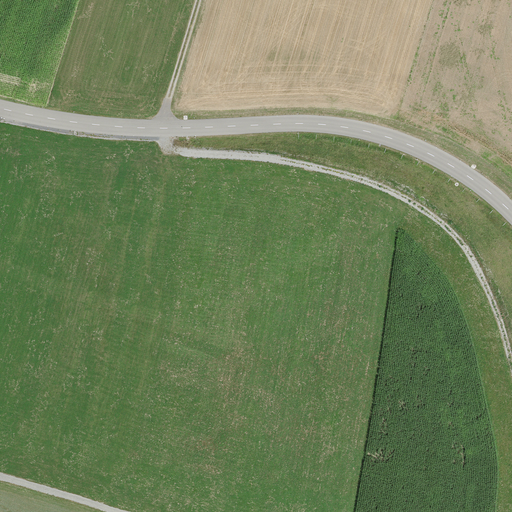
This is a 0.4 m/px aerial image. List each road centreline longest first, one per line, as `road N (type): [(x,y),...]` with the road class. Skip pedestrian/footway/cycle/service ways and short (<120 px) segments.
road 1 (track): [(511,366),(475,263),(454,233),(414,203),(313,167),(166,150),(165,102),(196,0)]
road 2 (tertiary): [(0,108),(143,128),(336,123),(425,148),(511,216)]
road 3 (track): [(0,478),(117,511)]
